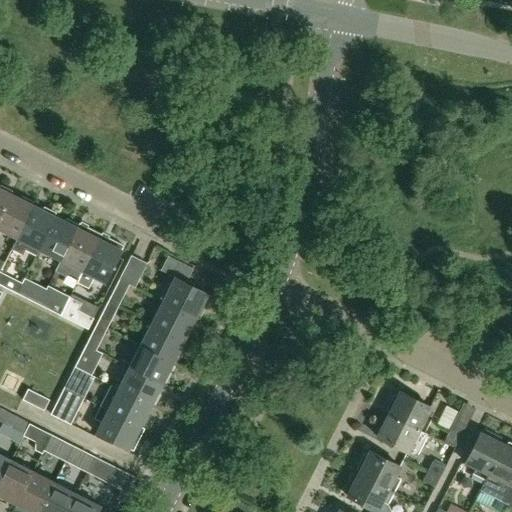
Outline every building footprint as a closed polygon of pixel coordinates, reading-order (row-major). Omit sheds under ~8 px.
[(0,215),(11,194),(0,187),(0,215)] [(0,229),(16,238),(33,204),(11,194),(0,215),(0,229)] [(38,249),(55,215),(33,204),(16,238),(17,239),(12,250),(23,255),(25,250),(36,256),(39,250),(38,249)] [(59,260),(76,226),(55,215),(38,249),(39,250),(59,260)] [(78,278),(100,233),(79,222),(77,227),(76,226),(59,260),(71,266),(68,273),(78,278)] [(104,282),(123,245),(100,233),(78,278),(79,278),(77,283),(88,289),(94,277),(104,282)] [(130,254),(118,279),(127,283),(126,284),(133,288),(147,263),(130,254)] [(179,261),(172,276),(174,277),(185,282),(192,268),(179,261)] [(0,284),(4,287),(16,293),(20,284),(0,273),(0,284)] [(195,317),(207,293),(185,282),(174,277),(162,301),(195,317)] [(118,279),(107,301),(116,305),(126,284),(127,283),(118,279)] [(16,293),(38,304),(42,295),(20,284),(16,293)] [(38,304),(60,315),(64,306),(42,295),(38,304)] [(96,322),(105,327),(116,305),(107,301),(96,322)] [(195,317),(162,301),(151,323),(184,339),(195,317)] [(86,317),(64,306),(60,315),(81,326),(86,317)] [(85,344),(94,349),(105,327),(96,322),(92,331),(85,344)] [(173,361),(184,339),(151,323),(140,345),(173,361)] [(83,370),(94,349),(85,344),(74,366),(83,370)] [(173,361),(140,345),(129,366),(162,383),(173,361)] [(63,388),(72,392),(83,370),(74,366),(63,388)] [(151,405),(162,383),(129,366),(118,388),(151,405)] [(140,427),(151,405),(118,388),(117,389),(110,385),(99,407),(107,411),(107,410),(140,427)] [(49,399),(28,388),(22,399),(44,410),(49,399)] [(61,415),(72,392),(63,388),(50,413),(59,418),(61,415)] [(400,392),(399,394),(393,394),(386,409),(389,413),(388,414),(424,432),(430,419),(425,417),(430,407),(400,392)] [(136,435),(140,427),(107,410),(107,411),(99,407),(94,418),(101,422),(96,433),(128,449),(129,448),(132,450),(139,437),(136,435)] [(29,423),(7,412),(3,421),(25,432),(29,423)] [(427,434),(424,432),(388,414),(387,416),(382,416),(374,431),(378,435),(377,436),(407,452),(416,456),(427,434)] [(466,425),(454,419),(443,442),(454,448),(466,425)] [(46,443),(51,434),(40,428),(35,437),(34,449),(42,453),(46,443)] [(480,433),(465,463),(475,468),(472,473),(485,479),(502,444),(500,443),(500,438),(485,430),(481,433),(480,433)] [(68,454),(73,445),(51,434),(46,443),(68,454)] [(480,491),(475,501),(497,511),(505,511),(510,502),(511,498),(511,486),(510,485),(511,480),(511,443),(508,441),(504,445),(502,444),(485,479),(479,491),(480,491)] [(94,456),(73,445),(68,454),(90,465),(94,456)] [(363,453),(356,468),(359,472),(358,473),(393,491),(400,479),(394,476),(399,466),(370,451),(368,453),(363,453)] [(0,480),(10,460),(0,454),(0,480)] [(111,485),(119,468),(94,456),(90,465),(89,467),(87,472),(111,485)] [(0,495),(16,504),(32,471),(10,460),(0,480),(0,495)] [(427,471),(439,477),(444,467),(432,461),(427,471)] [(32,511),(38,511),(54,482),(32,471),(16,504),(32,511)] [(434,487),(439,477),(427,471),(422,481),(434,487)] [(352,476),(344,490),(347,494),(347,496),(376,511),(378,511),(382,511),(387,504),(393,491),(358,473),(357,476),(352,476)] [(65,511),(76,493),(54,482),(38,511),(65,511)] [(96,511),(100,505),(76,493),(65,511),(96,511)]
